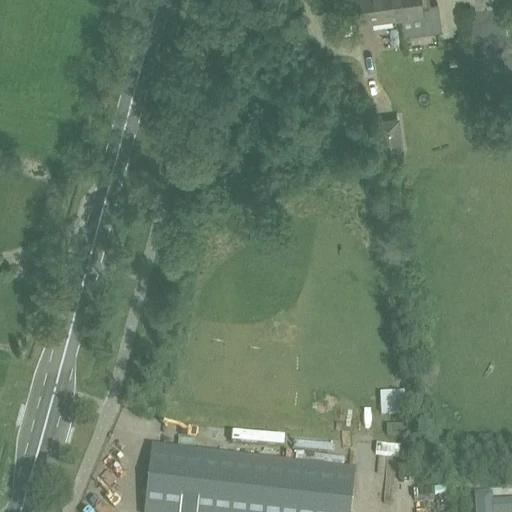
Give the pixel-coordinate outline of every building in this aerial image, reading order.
[(353,0),(356,22),(389,17),(387,0),(353,0)] [(423,13),(422,6),(429,5),(428,0),(387,0),(389,17),(423,13)] [(433,23),(419,24),(420,39),(434,38),(433,23)] [(399,118),(375,121),(380,165),(405,162),(399,118)] [(382,380),(384,390),(407,386),(405,376),(382,380)] [(146,511),(350,511),(356,471),(153,449),(146,511)] [(491,495),(475,496),(476,511),(511,511),(511,502),(495,503),(495,505),(492,506),(491,495)]
